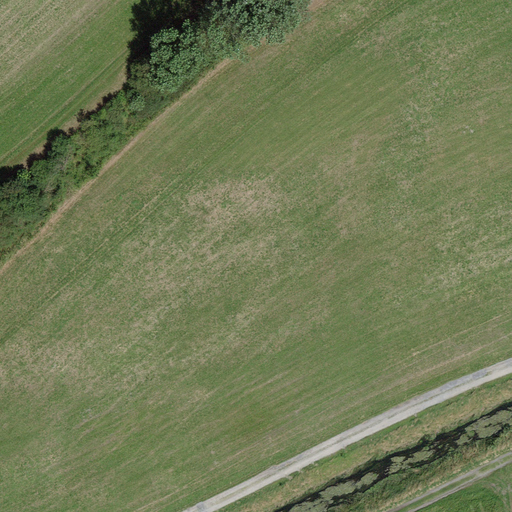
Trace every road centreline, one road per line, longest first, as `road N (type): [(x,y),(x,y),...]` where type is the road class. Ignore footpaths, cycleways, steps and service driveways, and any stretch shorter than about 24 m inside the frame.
road 1 (track): [(511,373),(200,511)]
road 2 (track): [(0,173),(192,0)]
